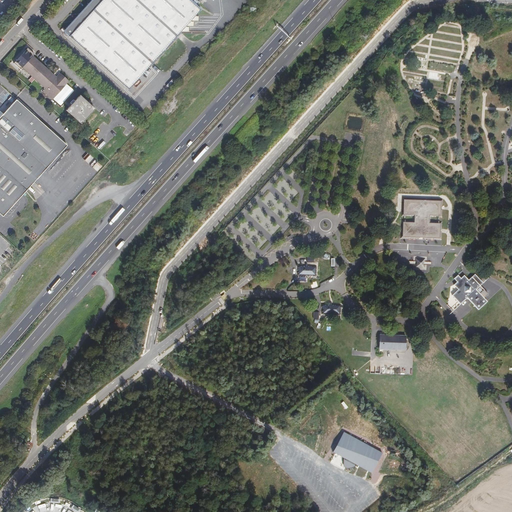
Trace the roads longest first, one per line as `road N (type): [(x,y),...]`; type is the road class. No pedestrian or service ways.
road 1 (motorway): [(0,378),(336,0)]
road 2 (unclassified): [(149,358),(168,271),(409,6),(433,0)]
road 3 (motorway): [(314,0),(0,352)]
road 4 (unclassified): [(149,358),(63,425),(0,499)]
